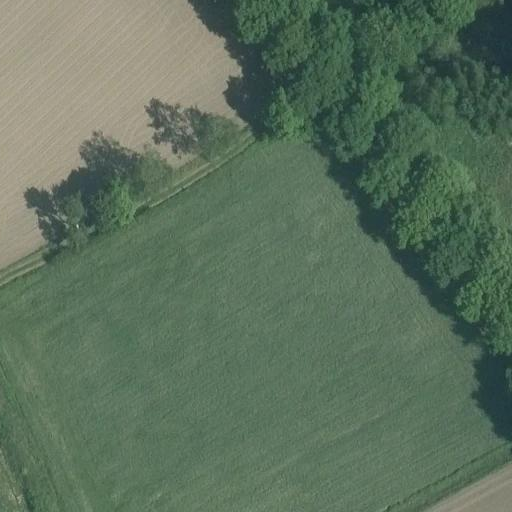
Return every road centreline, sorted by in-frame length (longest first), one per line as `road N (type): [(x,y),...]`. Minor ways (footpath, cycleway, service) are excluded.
road 1 (unclassified): [(511,365),(244,0)]
road 2 (track): [(320,99),(252,148),(0,292)]
